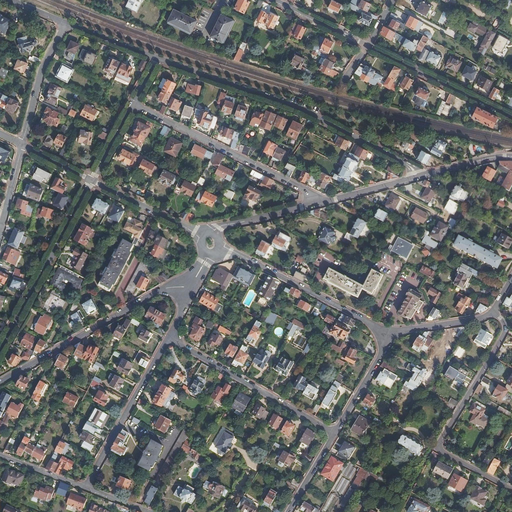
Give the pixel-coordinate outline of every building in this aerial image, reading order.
[(143,0),(131,0),(127,8),(137,13),(142,2),(143,3),(144,0),(143,0)] [(250,3),(243,0),(240,0),(235,10),(244,14),(250,3)] [(342,5),(332,0),(328,8),(338,13),(342,5)] [(366,11),(368,11),(371,4),(363,0),(362,0),(359,7),(366,11)] [(432,7),(422,1),(416,11),(427,17),(432,7)] [(197,21),(174,10),(168,23),(191,34),(197,21)] [(270,15),(262,11),(258,21),(274,28),(279,17),(270,13),(270,15)] [(377,19),(378,17),(368,11),(366,11),(364,13),(363,13),(359,20),(369,25),(373,17),(377,19)] [(0,29),(1,30),(1,32),(5,34),(9,24),(8,24),(10,20),(10,19),(2,16),(2,14),(0,13),(0,29)] [(234,21),(221,15),(210,37),(212,38),(210,40),(216,43),(217,41),(218,42),(219,41),(222,43),(234,21)] [(420,21),(410,16),(409,17),(410,18),(406,25),(405,24),(404,25),(414,31),(420,21)] [(402,24),(394,20),(390,27),(398,31),(402,24)] [(475,33),(476,32),(486,38),(482,46),(478,53),(484,57),(495,38),(497,34),(486,28),(480,25),(478,28),(471,25),(468,30),(475,33)] [(306,29),(300,26),(295,36),(301,39),(306,29)] [(389,30),(385,27),(381,35),(392,40),(395,33),(389,30)] [(31,51),(34,45),(36,44),(38,41),(37,39),(35,38),(32,38),(31,41),(28,42),(27,35),(17,37),(21,51),(28,49),(31,51)] [(429,39),(424,36),(419,45),(419,46),(424,48),(429,39)] [(333,43),(325,39),(321,48),(320,49),(326,52),(328,53),(333,43)] [(419,46),(419,45),(409,40),(407,39),(406,39),(404,44),(402,46),(413,51),(416,52),(417,49),(419,46)] [(240,49),(234,60),(239,62),(244,51),(247,44),(243,42),(240,49)] [(69,58),(66,62),(73,65),(74,61),(74,60),(80,46),(72,43),(68,51),(72,53),(70,59),(69,58)] [(423,65),(424,62),(425,60),(430,52),(424,48),(419,46),(417,49),(423,53),(419,60),(422,62),(421,64),(423,65)] [(318,54),(305,47),(304,50),(317,56),(317,55),(318,54)] [(318,54),(317,55),(325,59),(329,61),(332,56),(329,55),(328,55),(326,54),(320,51),(318,54)] [(430,52),(425,60),(437,66),(442,57),(430,51),(430,52)] [(301,54),(297,53),(292,64),(301,68),(303,71),(305,72),(306,69),(302,67),(304,64),(305,61),(306,60),(299,57),(301,54)] [(98,56),(93,54),(92,56),(89,54),(88,54),(85,62),(93,66),(98,56)] [(24,71),(28,62),(19,58),(15,67),(24,71)] [(461,63),(451,58),(446,67),(457,72),(461,63)] [(329,61),(325,59),(322,65),(332,70),(335,64),(329,61)] [(120,64),(111,60),(107,68),(106,72),(110,74),(111,73),(115,74),(120,64)] [(66,62),(66,61),(64,65),(64,64),(57,77),(68,83),(75,70),(74,70),(76,66),(73,65),(66,62)] [(148,63),(143,61),(140,68),(140,69),(138,74),(141,76),(148,63)] [(127,67),(123,65),(116,79),(118,80),(118,78),(119,78),(121,75),(128,78),(133,69),(128,66),(127,67)] [(338,75),(341,77),(342,75),(332,70),(322,65),(320,70),(336,78),(338,75)] [(361,66),(358,70),(372,78),(378,82),(380,83),(384,78),(377,73),(376,74),(375,73),(375,72),(367,66),(365,69),(361,66)] [(0,74),(5,77),(8,70),(2,67),(0,70),(0,74)] [(395,81),(401,70),(395,67),(394,68),(388,79),(387,81),(391,83),(393,80),(395,81)] [(476,72),(467,67),(462,76),(472,80),(476,72)] [(374,85),(376,86),(378,82),(372,78),(358,70),(356,73),(359,75),(358,75),(362,77),(361,78),(368,82),(369,81),(370,82),(369,82),(371,84),(373,86),(374,85)] [(402,86),(409,90),(409,89),(411,86),(414,82),(407,77),(406,79),(404,77),(400,83),(402,85),(402,86)] [(492,82),(482,77),(478,86),(488,91),(492,82)] [(164,80),(160,88),(164,90),(171,94),(176,85),(168,81),(168,82),(164,80)] [(52,90),(49,94),(50,94),(59,99),(63,90),(56,86),(53,85),(51,89),(52,90)] [(202,87),(197,86),(196,87),(193,86),(191,94),(199,96),(202,87)] [(431,93),(420,87),(416,95),(419,97),(415,103),(421,106),(424,100),(427,101),(431,93)] [(494,88),(489,97),(495,100),(500,91),(494,88)] [(167,104),(171,94),(164,90),(161,95),(159,96),(158,98),(159,100),(167,104)] [(0,105),(5,108),(9,100),(10,98),(0,93),(0,105)] [(59,99),(50,94),(46,101),(55,106),(59,99)] [(224,105),(227,95),(223,94),(219,103),(224,105)] [(452,105),(456,97),(450,94),(446,103),(452,105)] [(14,112),(19,102),(13,99),(10,97),(9,100),(5,108),(14,112)] [(182,103),(174,99),(169,107),(178,112),(182,103)] [(235,105),(227,102),(224,111),(232,114),(235,105)] [(58,112),(61,113),(65,115),(69,117),(70,115),(72,110),(74,107),(72,106),(72,105),(68,112),(60,108),(58,112)] [(98,112),(87,106),(82,115),(93,121),(98,112)] [(194,109),(186,106),(183,116),(191,119),(194,109)] [(248,109),(240,106),(237,116),(245,119),(248,109)] [(58,112),(50,107),(48,109),(41,124),(47,127),(48,124),(53,126),(53,124),(58,127),(61,120),(58,118),(61,113),(58,112)] [(493,128),(498,117),(482,110),(478,108),(473,118),(493,128)] [(203,111),(197,109),(195,116),(199,118),(199,120),(200,120),(199,123),(204,125),(204,126),(204,128),(208,129),(210,128),(214,117),(209,115),(209,114),(209,113),(203,111)] [(276,115),(267,110),(263,120),(261,126),(270,130),(273,124),(276,115)] [(264,114),(256,111),(252,121),(251,124),(258,127),(259,124),(260,125),(264,114)] [(288,121),(278,116),(274,126),(283,130),(288,121)] [(292,137),(298,124),(294,122),(288,135),(292,137)] [(136,128),(134,131),(148,138),(152,130),(141,124),(138,129),(136,128)] [(303,126),(298,124),(292,137),(296,139),(303,126)] [(233,131),(229,129),(223,127),(221,135),(234,140),(231,148),(239,152),(242,145),(238,144),(241,134),(233,131)] [(94,134),(82,131),(80,142),(86,144),(92,145),(94,134)] [(148,138),(134,131),(128,141),(130,142),(128,145),(140,152),(148,138)] [(108,137),(110,135),(102,132),(100,137),(107,141),(108,137)] [(57,140),(55,142),(63,147),(68,138),(60,134),(57,140)] [(47,143),(54,146),(55,142),(57,140),(50,137),(47,143)] [(183,144),(172,138),(166,151),(177,156),(183,144)] [(340,138),(336,145),(346,150),(350,143),(340,138)] [(434,146),(443,150),(444,148),(445,148),(447,144),(438,139),(434,146)] [(274,156),(279,146),(272,142),(269,141),(266,147),(267,147),(265,151),(274,156)] [(410,144),(404,141),(401,147),(407,150),(410,144)] [(289,153),(292,154),(292,153),(295,149),(288,146),(281,143),(280,143),(279,146),(274,156),(273,158),(277,160),(278,158),(281,160),(287,149),(289,151),(289,153)] [(0,144),(0,158),(5,161),(11,149),(0,144)] [(442,152),(443,150),(434,146),(429,144),(426,149),(440,156),(442,154),(443,152),(442,152)] [(60,156),(64,158),(70,147),(67,145),(64,150),(64,149),(60,156)] [(208,150),(196,145),(192,154),(204,159),(205,156),(211,159),(214,154),(208,151),(208,150)] [(242,145),(239,152),(248,157),(249,155),(251,149),(242,145)] [(359,148),(355,155),(365,160),(368,155),(369,153),(359,148)] [(427,165),(432,156),(423,151),(422,150),(417,159),(427,165)] [(135,156),(125,151),(121,159),(131,164),(135,156)] [(214,165),(219,168),(221,165),(225,156),(221,154),(220,153),(214,165)] [(149,163),(151,160),(142,155),(139,161),(142,163),(143,161),(144,162),(141,170),(151,175),(155,166),(149,163)] [(365,160),(372,163),(375,158),(368,155),(365,160)] [(349,157),(344,166),(354,171),(356,166),(358,167),(360,163),(359,162),(360,161),(357,159),(356,160),(349,157)] [(507,161),(499,162),(500,165),(507,169),(511,171),(511,161),(507,161)] [(297,167),(289,163),(286,168),(290,170),(287,175),(291,178),(297,167)] [(244,166),(241,164),(236,173),(240,175),(244,166)] [(219,168),(216,174),(232,181),(236,173),(221,165),(219,168)] [(354,171),(344,166),(339,176),(350,181),(352,177),(351,176),(354,171)] [(34,179),(48,183),(52,172),(38,167),(34,179)] [(488,167),(483,177),(491,181),(496,172),(488,167)] [(313,175),(301,169),(298,175),(301,177),(300,179),(305,182),(307,179),(310,180),(313,175)] [(496,184),(506,189),(508,190),(508,191),(510,191),(511,187),(511,186),(511,171),(507,169),(506,172),(510,175),(510,176),(508,175),(506,179),(500,176),(498,180),(496,184)] [(176,177),(165,171),(161,180),(171,185),(176,177)] [(198,184),(200,182),(181,172),(180,175),(183,176),(191,181),(194,182),(198,184)] [(264,175),(256,172),(254,176),(272,185),(274,181),(264,175)] [(392,180),(400,177),(395,175),(390,172),(389,180),(392,180)] [(331,178),(322,173),(319,178),(328,183),(331,178)] [(328,183),(319,178),(313,175),(310,180),(310,181),(325,189),(328,183)] [(198,184),(203,187),(207,180),(202,178),(200,182),(198,184)] [(192,196),(198,184),(194,182),(192,185),(186,182),(181,179),(178,186),(179,187),(179,188),(182,190),(192,196)] [(425,181),(423,185),(427,187),(436,192),(437,192),(439,188),(425,181)] [(33,187),(29,198),(40,202),(44,191),(41,190),(42,187),(36,185),(35,188),(33,187)] [(456,185),(449,199),(454,202),(455,199),(459,200),(464,202),(468,193),(464,191),(465,190),(461,188),(462,186),(460,185),(459,187),(456,185)] [(261,192),(251,187),(245,198),(250,200),(251,199),(256,201),(261,192)] [(436,192),(427,187),(422,198),(431,203),(431,202),(433,204),(435,200),(433,198),(436,192)] [(211,194),(209,193),(207,192),(202,190),(196,200),(202,203),(203,201),(213,206),(217,197),(211,194)] [(224,197),(230,200),(234,193),(227,190),(224,197)] [(69,199),(62,195),(56,207),(63,211),(69,199)] [(385,206),(383,208),(392,213),(399,199),(390,195),(384,206),(385,206)] [(30,203),(21,200),(20,200),(18,208),(27,211),(26,212),(32,214),(35,208),(29,206),(30,203)] [(450,211),(453,203),(445,200),(442,208),(450,211)] [(100,215),(94,227),(102,231),(105,226),(105,227),(113,212),(104,207),(100,214),(100,215)] [(52,220),(55,211),(45,208),(44,210),(41,209),(38,217),(42,219),(42,217),(52,220)] [(321,208),(308,212),(320,218),(320,213),(321,208)] [(387,213),(379,209),(375,217),(383,221),(387,213)] [(428,215),(416,209),(412,217),(423,224),(428,215)] [(320,213),(320,218),(326,222),(329,216),(323,212),(322,214),(320,213)] [(363,233),(368,223),(359,218),(354,229),(351,235),(355,237),(359,239),(362,233),(363,233)] [(140,239),(144,231),(140,229),(143,223),(135,220),(133,225),(129,223),(126,229),(137,235),(135,237),(137,238),(140,239)] [(448,228),(441,224),(438,229),(437,229),(433,236),(441,241),(448,228)] [(84,225),(80,233),(90,238),(91,234),(93,235),(95,231),(84,225)] [(334,237),(336,233),(327,229),(325,228),(324,231),(325,232),(322,237),(321,237),(319,239),(321,240),(320,241),(329,245),(331,242),(332,243),(334,242),(335,239),(336,238),(334,237)] [(160,236),(151,231),(148,239),(152,241),(155,243),(156,244),(156,245),(165,248),(169,242),(160,237),(160,236)] [(276,236),(271,245),(281,250),(282,247),(283,247),(286,241),(287,241),(289,238),(288,237),(278,231),(276,236)] [(24,235),(16,232),(12,239),(21,243),(24,235)] [(90,238),(80,233),(76,241),(87,247),(89,243),(87,242),(90,238)] [(352,242),(355,237),(351,235),(348,233),(345,238),(352,242)] [(498,244),(508,249),(511,242),(511,239),(503,235),(498,244)] [(430,238),(426,236),(424,240),(422,242),(427,245),(433,248),(435,249),(437,245),(429,240),(430,238)] [(468,241),(459,236),(454,245),(498,268),(502,259),(493,254),(494,253),(491,251),(490,252),(472,243),(473,241),(470,239),(468,241)] [(414,246),(399,238),(395,247),(392,245),(388,251),(392,253),(393,251),(403,257),(402,258),(404,260),(405,259),(406,260),(414,246)] [(135,246),(124,240),(120,247),(119,246),(114,256),(115,256),(108,270),(107,269),(102,278),(103,279),(99,286),(111,292),(114,285),(115,285),(120,276),(119,276),(126,262),(128,263),(132,254),(131,253),(135,246)] [(271,245),(262,240),(256,252),(265,257),(271,245)] [(165,249),(165,248),(156,245),(154,248),(156,249),(153,255),(154,255),(154,256),(156,258),(157,257),(159,258),(162,260),(164,255),(167,256),(169,251),(165,249)] [(16,251),(11,248),(10,248),(8,253),(7,252),(5,256),(6,257),(4,261),(17,266),(22,253),(16,251)] [(88,256),(77,250),(74,255),(78,257),(73,266),(81,271),(88,256)] [(144,274),(150,263),(144,259),(127,292),(133,295),(138,286),(144,274)] [(468,270),(469,267),(463,264),(461,267),(458,269),(457,271),(458,273),(457,273),(458,274),(466,278),(470,280),(473,274),(468,270)] [(240,266),(234,278),(252,287),(257,275),(240,266)] [(424,266),(420,272),(427,275),(434,279),(435,277),(434,277),(436,273),(424,266)] [(227,291),(234,274),(217,267),(212,280),(223,285),(221,288),(227,291)] [(294,277),(304,282),(307,277),(305,276),(308,270),(303,267),(300,273),(297,272),(294,277)] [(62,294),(63,295),(68,286),(78,291),(83,281),(61,269),(51,288),(54,290),(62,294)] [(345,277),(330,269),(324,280),(358,298),(363,289),(373,294),(383,276),(373,270),(364,287),(347,278),(347,277),(345,276),(345,277)] [(22,273),(16,271),(14,277),(20,279),(22,273)] [(10,277),(2,273),(0,277),(0,278),(1,279),(0,281),(0,282),(6,285),(10,277)] [(146,275),(144,274),(138,286),(145,290),(150,281),(144,278),(146,275)] [(467,286),(470,280),(466,278),(458,274),(453,282),(455,283),(455,284),(463,288),(464,285),(467,286)] [(276,279),(270,276),(259,297),(260,297),(258,302),(267,306),(280,281),(276,279)] [(287,288),(285,291),(299,298),(302,293),(293,288),(291,290),(287,288)] [(62,294),(54,290),(52,294),(54,295),(51,300),(50,300),(47,304),(56,308),(57,307),(61,309),(65,301),(60,298),(62,294)] [(422,296),(411,290),(408,296),(409,297),(400,314),(406,318),(407,317),(412,320),(417,311),(419,312),(424,303),(420,300),(422,296)] [(442,294),(434,290),(432,295),(439,299),(442,294)] [(218,313),(222,305),(218,303),(220,300),(206,292),(201,300),(208,304),(207,306),(218,313)] [(470,298),(462,294),(460,297),(462,298),(456,307),(457,307),(459,309),(458,311),(463,314),(472,299),(470,298)] [(504,303),(503,304),(510,308),(511,308),(511,295),(510,299),(507,297),(505,302),(504,303)] [(93,299),(82,305),(89,316),(99,309),(93,299)] [(301,300),(298,306),(308,312),(312,305),(310,304),(301,300)] [(485,310),(488,308),(483,306),(481,304),(477,311),(480,313),(482,312),(485,310)] [(154,321),(159,311),(152,307),(146,317),(154,321)] [(434,307),(430,316),(436,319),(440,311),(434,307)] [(167,316),(159,311),(154,321),(162,325),(167,316)] [(79,312),(72,316),(75,322),(77,326),(84,322),(79,312)] [(333,325),(336,318),(329,314),(326,321),(333,325)] [(353,327),(357,321),(348,317),(343,314),(340,320),(342,321),(353,327)] [(54,319),(46,315),(44,318),(43,317),(37,328),(36,330),(39,332),(45,335),(49,329),(50,329),(50,328),(50,327),(54,319)] [(195,324),(193,329),(195,330),(191,336),(200,341),(206,330),(200,327),(204,320),(198,317),(194,323),(195,324)] [(113,332),(120,320),(115,323),(109,327),(113,332)] [(122,340),(132,322),(128,320),(123,327),(121,326),(115,336),(122,340)] [(214,322),(210,320),(207,327),(212,330),(216,323),(214,322)] [(294,324),(298,326),(303,328),(304,329),(306,326),(294,320),(293,323),(294,324)] [(257,322),(252,331),(261,336),(264,331),(260,329),(262,324),(257,322)] [(290,331),(288,335),(292,337),(298,326),(294,324),(290,331)] [(350,330),(338,324),(335,328),(334,327),(331,333),(337,336),(344,339),(346,335),(347,335),(350,330)] [(230,335),(232,332),(221,326),(219,330),(226,334),(227,333),(230,335)] [(154,334),(145,329),(140,339),(149,344),(154,334)] [(482,329),(476,339),(481,342),(487,345),(493,336),(482,329)] [(261,336),(252,331),(247,340),(252,343),(254,339),(258,341),(261,336)] [(430,331),(425,332),(422,337),(420,336),(413,348),(420,352),(422,350),(426,352),(429,347),(425,345),(426,341),(428,342),(430,339),(429,338),(428,340),(426,339),(430,331)] [(30,361),(31,360),(35,354),(35,352),(31,350),(37,339),(28,334),(22,346),(29,349),(27,353),(32,356),(31,359),(30,361)] [(217,337),(214,335),(209,344),(214,347),(216,344),(217,345),(218,344),(219,342),(221,344),(223,341),(224,339),(218,335),(217,337)] [(481,342),(476,339),(474,342),(485,348),(487,345),(481,342)] [(43,352),(47,343),(42,340),(36,350),(41,353),(43,352)] [(312,345),(308,343),(304,351),(308,353),(312,345)] [(341,353),(343,349),(339,347),(334,344),(331,348),(341,353)] [(75,355),(83,359),(84,358),(89,349),(81,345),(77,351),(75,355)] [(226,353),(234,358),(238,349),(238,347),(236,347),(235,347),(231,345),(226,353)] [(238,355),(247,360),(250,356),(246,354),(249,349),(243,346),(238,355)] [(89,349),(84,358),(93,362),(99,350),(95,347),(94,349),(90,347),(89,349)] [(350,351),(347,349),(342,357),(346,359),(345,359),(353,364),(356,359),(354,358),(357,352),(351,349),(350,351)] [(147,368),(151,361),(146,358),(148,355),(141,351),(135,362),(147,368)] [(61,355),(56,365),(64,369),(69,359),(61,355)] [(238,355),(233,365),(238,368),(241,363),(244,365),(247,360),(238,355)] [(256,358),(254,362),(259,365),(258,366),(263,369),(270,359),(264,355),(263,358),(258,355),(256,358)] [(22,359),(14,356),(10,363),(18,367),(22,359)] [(457,356),(454,361),(463,366),(464,365),(466,362),(457,356)] [(134,365),(124,360),(119,369),(129,375),(134,365)] [(287,377),(293,366),(287,363),(281,360),(278,366),(275,365),(273,369),(276,370),(275,371),(279,373),(279,372),(283,374),(282,375),(287,377)] [(394,368),(384,362),(383,363),(381,367),(385,369),(391,373),(394,368)] [(419,366),(413,362),(411,365),(410,364),(406,369),(415,374),(411,379),(416,382),(424,369),(419,366)] [(205,373),(209,367),(207,365),(203,363),(199,370),(205,373)] [(457,370),(451,366),(445,375),(454,381),(455,379),(462,384),(469,372),(461,368),(460,370),(458,368),(457,370)] [(403,374),(394,368),(391,373),(397,376),(403,379),(403,378),(405,375),(403,374)] [(391,373),(385,369),(383,373),(381,372),(377,379),(384,384),(383,384),(390,388),(397,376),(391,373)] [(418,383),(420,384),(425,377),(433,381),(436,376),(424,369),(416,382),(418,383)] [(173,375),(171,380),(176,383),(177,382),(178,381),(178,382),(179,383),(180,383),(180,382),(181,382),(182,381),(182,380),(183,381),(186,377),(181,374),(182,373),(177,370),(174,376),(173,375)] [(335,381),(341,384),(345,378),(339,375),(335,381)] [(31,380),(23,376),(14,382),(15,382),(15,384),(18,386),(25,390),(31,380)] [(125,381),(117,376),(111,385),(119,390),(125,381)] [(197,381),(196,381),(191,391),(194,393),(194,392),(195,393),(194,393),(196,394),(198,394),(199,392),(201,394),(205,386),(207,382),(206,381),(200,377),(199,378),(197,381)] [(300,388),(306,391),(310,384),(305,382),(306,380),(300,377),(295,386),(300,389),(300,388)] [(33,398),(35,399),(38,395),(40,396),(47,384),(43,382),(44,380),(42,379),(36,392),(33,398)] [(416,392),(420,384),(418,383),(416,382),(411,379),(409,383),(407,381),(405,385),(401,390),(406,393),(408,388),(416,392)] [(339,388),(341,384),(335,381),(328,395),(326,397),(324,401),(323,403),(329,407),(337,394),(336,393),(338,389),(336,388),(336,387),(339,388)] [(304,394),(313,399),(319,390),(310,385),(310,384),(306,391),(304,394)] [(163,385),(159,393),(167,398),(168,398),(172,400),(176,394),(171,392),(172,390),(163,385)] [(186,393),(189,388),(183,385),(180,390),(186,393)] [(224,390),(217,386),(211,397),(213,398),(210,404),(215,407),(217,402),(221,404),(222,403),(223,403),(229,393),(228,393),(231,388),(231,387),(228,385),(227,385),(224,390)] [(504,389),(498,385),(497,388),(496,388),(495,391),(493,394),(496,396),(496,397),(501,400),(502,400),(503,400),(505,400),(506,398),(506,396),(505,396),(508,391),(504,389)] [(4,391),(0,400),(0,405),(2,407),(0,410),(5,412),(13,396),(4,391)] [(80,399),(69,393),(65,402),(75,407),(80,399)] [(111,398),(103,393),(98,402),(108,407),(110,403),(109,402),(111,398)] [(167,398),(159,393),(154,403),(162,407),(167,398)] [(240,394),(232,408),(243,414),(252,399),(247,397),(246,398),(240,394)] [(376,400),(369,395),(364,403),(372,407),(376,400)] [(492,402),(482,396),(480,399),(490,405),(492,402)] [(453,398),(451,403),(457,407),(459,403),(460,402),(453,398)] [(487,407),(476,401),(474,404),(474,403),(470,411),(474,413),(470,421),(475,424),(476,423),(484,427),(488,420),(487,419),(488,417),(485,415),(484,417),(481,416),(487,407)] [(1,420),(0,421),(0,439),(3,434),(0,432),(0,431),(3,425),(6,427),(8,423),(9,423),(13,415),(19,418),(24,408),(13,403),(8,412),(9,413),(5,421),(1,420)] [(267,410),(259,405),(254,414),(261,419),(262,418),(265,420),(270,413),(266,411),(267,410)] [(507,410),(499,406),(498,409),(509,416),(511,412),(507,410)] [(95,424),(103,428),(110,415),(97,408),(90,421),(95,424)] [(175,424),(176,423),(163,415),(156,428),(165,433),(171,422),(175,424)] [(284,419),(276,415),(270,424),(278,429),(279,427),(283,429),(287,423),(283,421),(284,419)] [(371,422),(361,416),(353,430),(363,436),(371,422)] [(86,432),(95,436),(96,433),(101,435),(104,430),(95,425),(95,424),(90,421),(87,425),(89,426),(86,432)] [(296,427),(288,422),(283,432),(290,436),(296,427)] [(162,485),(182,449),(185,444),(188,438),(190,435),(192,431),(186,428),(156,481),(162,485)] [(317,434),(308,429),(306,433),(301,441),(310,446),(317,434)] [(128,433),(123,431),(112,451),(117,453),(117,451),(122,453),(123,451),(124,452),(127,448),(123,446),(124,443),(123,442),(128,433)] [(96,438),(85,432),(81,439),(93,445),(96,438)] [(230,448),(233,443),(232,443),(235,437),(225,432),(216,447),(226,452),(229,447),(230,448)] [(404,450),(416,458),(417,456),(420,456),(422,452),(421,451),(423,447),(423,445),(422,445),(422,444),(422,442),(418,439),(419,438),(414,435),(413,436),(408,433),(406,434),(400,443),(404,445),(402,447),(405,449),(404,450)] [(23,456),(26,452),(31,442),(32,440),(26,438),(18,454),(23,456)] [(61,442),(56,451),(59,452),(63,454),(65,455),(66,456),(72,445),(62,440),(61,442)] [(165,448),(154,441),(140,465),(152,472),(153,469),(154,470),(164,452),(163,452),(165,448)] [(37,447),(34,445),(34,444),(31,442),(26,452),(33,456),(33,455),(37,447)] [(346,442),(338,455),(348,460),(356,447),(346,442)] [(258,446),(253,443),(249,448),(255,451),(258,446)] [(201,454),(193,449),(185,444),(182,449),(190,454),(190,455),(198,459),(201,454)] [(37,447),(33,455),(42,460),(46,452),(37,447)] [(415,461),(416,458),(404,450),(404,451),(405,453),(404,454),(404,455),(405,457),(411,460),(413,461),(415,461)] [(294,453),(293,452),(291,454),(286,451),(278,463),(279,465),(282,467),(284,467),(286,463),(290,466),(293,461),(294,462),(296,457),(297,454),(294,453)] [(485,470),(493,475),(500,462),(494,459),(487,455),(482,464),(487,466),(485,470)] [(53,457),(47,469),(56,472),(59,467),(60,465),(54,462),(55,459),(53,457)] [(62,461),(61,463),(64,464),(63,467),(69,470),(71,466),(72,467),(75,463),(64,457),(62,461)] [(344,464),(333,457),(323,474),(334,481),(344,464)] [(349,461),(342,473),(351,478),(357,468),(353,466),(355,464),(349,461)] [(448,479),(453,470),(439,462),(433,471),(448,479)] [(194,465),(189,476),(196,479),(200,468),(194,465)] [(354,486),(359,489),(361,485),(363,481),(369,471),(362,467),(360,471),(359,474),(360,475),(354,486)] [(8,469),(3,480),(11,483),(12,482),(20,485),(24,475),(8,469)] [(376,474),(369,471),(363,481),(368,484),(371,478),(378,481),(378,480),(380,476),(376,474)] [(432,474),(447,482),(448,479),(433,471),(432,474)] [(468,481),(455,474),(449,485),(462,492),(468,481)] [(132,482),(122,477),(118,486),(128,490),(132,482)] [(346,479),(344,477),(336,490),(339,491),(346,479)] [(350,481),(348,479),(340,492),(343,493),(350,481)] [(69,485),(60,482),(56,493),(65,496),(66,495),(69,485)] [(214,485),(207,482),(204,489),(210,492),(210,493),(221,498),(222,495),(226,498),(229,491),(224,489),(225,489),(214,484),(214,485)] [(51,490),(52,488),(46,486),(46,488),(38,485),(34,495),(46,501),(48,498),(51,499),(54,492),(51,490)] [(481,489),(477,486),(471,498),(483,505),(486,499),(483,498),(487,492),(481,489)] [(190,503),(193,504),(198,495),(186,488),(185,489),(180,487),(175,495),(183,499),(183,500),(186,501),(190,503)] [(355,489),(351,487),(341,504),(345,507),(355,489)] [(273,489),(262,508),(264,509),(266,505),(269,507),(271,504),(272,505),(277,496),(278,493),(273,489)] [(149,508),(157,494),(152,491),(146,502),(149,503),(147,507),(149,508)] [(69,496),(68,497),(84,504),(86,499),(78,495),(77,496),(75,495),(76,494),(72,493),(71,495),(69,495),(69,496)] [(336,495),(333,493),(323,510),(326,511),(336,495)] [(332,511),(341,497),(337,496),(327,511),(332,511)] [(68,497),(67,499),(66,503),(78,507),(78,508),(82,510),(84,504),(68,497)] [(243,499),(239,507),(241,508),(241,509),(246,511),(256,511),(259,508),(246,500),(246,501),(243,499)] [(99,504),(93,501),(89,511),(110,511),(111,510),(107,509),(107,508),(98,505),(99,504)] [(319,511),(321,510),(306,501),(303,506),(302,505),(300,508),(301,509),(305,511),(304,511),(319,511)] [(125,511),(127,511),(129,508),(117,503),(116,508),(117,509),(125,511)]
